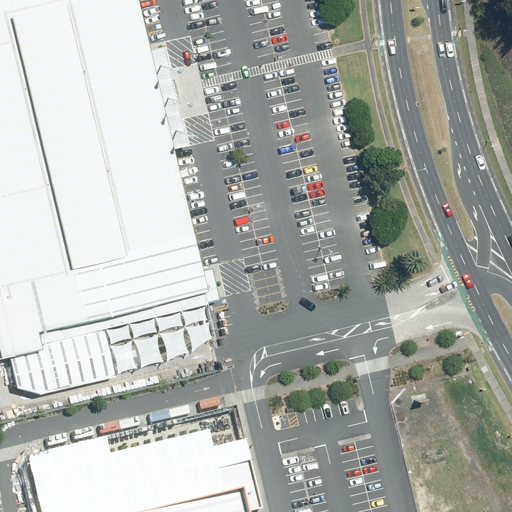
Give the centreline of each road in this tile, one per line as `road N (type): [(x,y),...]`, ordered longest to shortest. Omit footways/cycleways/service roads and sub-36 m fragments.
road 1 (secondary): [(473,287),(419,152),(389,0)]
road 2 (secondary): [(438,0),(447,74),(487,198)]
